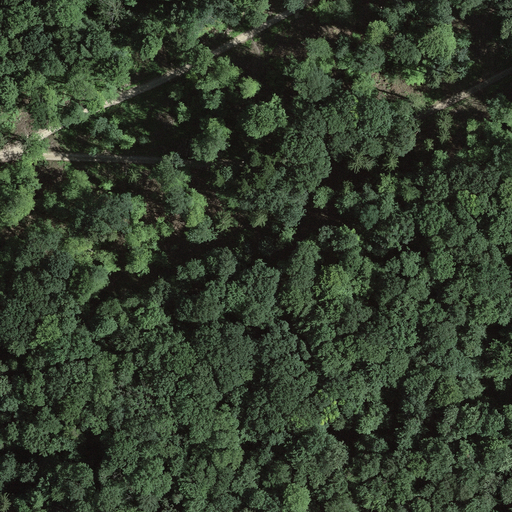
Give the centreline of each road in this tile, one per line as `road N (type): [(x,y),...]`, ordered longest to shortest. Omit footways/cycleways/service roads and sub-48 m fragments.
road 1 (track): [(0,323),(286,282),(420,236),(511,188)]
road 2 (track): [(484,84),(314,155),(235,164),(6,151)]
road 3 (track): [(511,368),(372,390),(261,423),(211,463),(180,511)]
road 4 (track): [(310,0),(0,152)]
